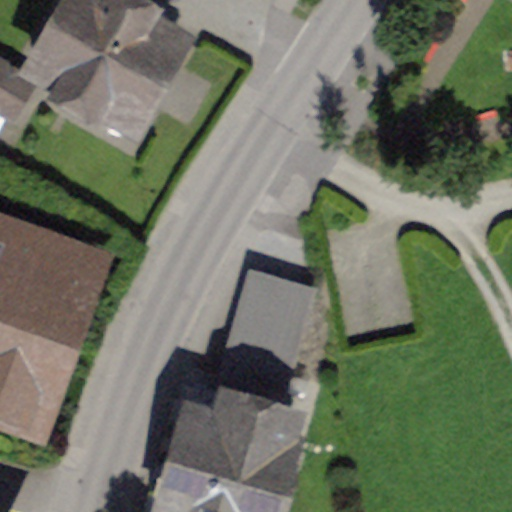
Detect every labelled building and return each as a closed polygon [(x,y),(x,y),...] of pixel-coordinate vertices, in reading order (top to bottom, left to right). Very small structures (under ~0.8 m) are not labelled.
[(109,0),(74,0),(35,70),(127,122),(175,37),(109,0)] [(29,84),(0,66),(0,108),(11,115),(29,84)] [(0,236),(0,405),(31,417),(85,267),(0,236)] [(313,292),(259,276),(230,376),(283,392),(313,292)] [(180,397),(146,511),(167,511),(169,508),(181,511),(269,511),(289,447),(287,447),(292,427),(296,417),(285,414),(184,384),(180,397)]
